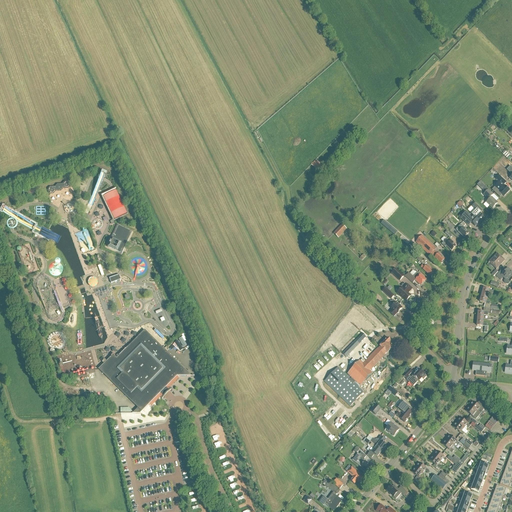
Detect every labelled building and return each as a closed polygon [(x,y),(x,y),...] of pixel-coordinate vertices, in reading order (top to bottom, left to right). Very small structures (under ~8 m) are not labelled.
[(511,133),(497,119),(495,121),(511,137),(511,133)] [(308,162),(303,166),(307,171),(312,167),(308,162)] [(501,184),(493,192),(500,198),(502,195),(504,197),(510,191),(505,187),(504,186),(506,183),(499,176),(496,179),(499,183),(501,184)] [(48,193),(51,195),(54,195),(56,193),(61,192),(63,190),(68,190),(70,187),(70,184),(68,182),(65,182),(63,185),(58,185),(56,187),(56,188),(50,188),(48,190),(48,193)] [(93,185),(88,195),(92,197),(99,184),(96,183),(95,186),(93,185)] [(492,209),(497,204),(491,198),(493,195),(488,190),(483,195),(488,200),(486,203),(492,209)] [(127,214),(116,191),(112,193),(104,197),(115,220),(127,214)] [(78,212),(81,213),(87,202),(84,200),(78,212)] [(479,214),(482,211),(475,204),(468,212),(474,217),(479,223),(483,218),(479,214)] [(39,218),(38,205),(27,206),(28,219),(39,218)] [(479,223),(474,217),(473,219),(467,213),(464,216),(461,219),(469,226),(471,224),(475,227),(479,223)] [(381,224),(395,236),(398,232),(384,221),(383,220),(382,221),(383,222),(381,224)] [(453,229),(448,224),(447,225),(444,221),(442,223),(446,227),(450,231),(453,229)] [(465,231),(466,230),(463,228),(465,225),(463,223),(460,225),(455,230),(464,238),(468,234),(465,231)] [(109,248),(122,254),(131,235),(132,233),(119,227),(119,226),(117,225),(112,235),(111,238),(107,248),(109,248)] [(334,234),(338,238),(347,230),(342,225),(334,234)] [(436,249),(422,236),(416,243),(429,256),(431,254),(435,258),(434,259),(440,265),(441,264),(442,264),(443,263),(443,262),(445,260),(441,257),(441,256),(440,255),(439,255),(439,254),(438,255),(434,251),(436,249)] [(446,246),(451,252),(456,247),(453,244),(454,243),(451,240),(449,242),(446,239),(441,245),(445,248),(446,246)] [(496,269),(504,261),(497,254),(489,263),(496,269)] [(334,262),(329,256),(328,256),(327,255),(325,257),(326,259),(331,265),(334,262)] [(434,272),(427,266),(429,264),(424,260),(423,261),(419,257),(417,260),(419,262),(418,264),(420,265),(421,264),(422,266),(420,268),(430,276),(434,272)] [(391,274),(400,282),(404,277),(396,269),(391,274)] [(511,280),(511,273),(508,269),(502,275),(500,272),(495,277),(500,281),(503,278),(505,280),(504,281),(504,282),(504,283),(506,285),(507,285),(508,285),(509,284),(511,280)] [(413,271),(409,275),(408,273),(405,277),(412,284),(415,281),(421,286),(426,281),(417,273),(413,271)] [(112,286),(121,282),(119,278),(110,281),(112,286)] [(402,288),(397,294),(406,302),(411,297),(408,294),(412,290),(407,285),(403,289),(402,288)] [(385,288),(382,292),(391,300),(394,296),(385,288)] [(493,292),(483,289),(481,296),(487,297),(488,293),(492,295),(493,292)] [(471,303),(476,305),(481,292),(476,291),(471,303)] [(481,296),(479,303),(485,304),(484,308),(500,311),(500,307),(491,305),(489,305),(490,302),(486,301),(487,297),(481,296)] [(390,313),(394,317),(397,314),(397,315),(402,309),(396,303),(393,300),(392,302),(391,301),(390,303),(390,304),(393,306),(390,309),(392,310),(390,313)] [(478,312),(477,319),(483,320),(483,316),(487,316),(488,313),(491,314),(499,316),(499,312),(492,310),(484,309),(483,313),(478,312)] [(177,377),(195,377),(195,376),(194,376),(194,377),(191,377),(163,349),(145,331),(128,348),(123,352),(121,354),(119,356),(117,359),(113,356),(106,363),(99,370),(142,412),(140,414),(133,414),(132,414),(140,414),(163,391),(177,377)] [(366,338),(362,334),(343,354),(346,358),(366,338)] [(184,348),(187,346),(182,338),(179,340),(184,348)] [(338,368),(324,382),(350,407),(364,393),(354,384),(356,382),(360,387),(373,374),(370,371),(376,365),(385,356),(384,355),(386,353),(387,354),(393,347),(390,344),(391,343),(390,342),(390,341),(388,339),(387,339),(380,347),(378,349),(376,351),(363,364),(360,361),(348,374),(351,378),(350,380),(338,368)] [(180,352),(183,350),(178,341),(174,343),(180,352)] [(56,373),(70,375),(72,361),(57,360),(56,373)] [(490,365),(473,363),(473,370),(476,371),(475,376),(486,377),(487,372),(489,372),(490,365)] [(403,376),(406,379),(413,372),(410,369),(403,376)] [(424,375),(419,370),(411,378),(410,377),(406,380),(413,387),(419,381),(419,382),(422,378),(423,380),(426,377),(424,375)] [(395,397),(398,393),(391,387),(388,391),(395,397)] [(397,409),(402,414),(408,419),(412,414),(410,412),(412,409),(406,404),(403,402),(397,409)] [(473,402),(469,407),(477,413),(479,415),(481,413),(486,407),(480,403),(477,406),(473,402)] [(370,411),(376,416),(381,410),(376,405),(370,411)] [(469,407),(465,412),(476,420),(479,415),(477,413),(469,407)] [(408,419),(402,414),(401,415),(398,413),(396,415),(399,418),(405,423),(408,419)] [(470,426),(460,418),(456,423),(464,429),(466,426),(469,428),(470,426)] [(394,437),(399,430),(390,423),(385,430),(394,437)] [(464,429),(456,423),(453,427),(460,434),(463,436),(465,434),(462,432),(464,429)] [(483,431),(476,425),(474,428),(481,434),(483,431)] [(375,441),(373,439),(369,436),(366,439),(370,442),(382,451),(386,446),(384,444),(386,441),(381,436),(378,440),(375,441)] [(449,436),(446,440),(453,446),(456,448),(458,446),(459,444),(449,436)] [(372,458),(374,455),(377,457),(382,451),(370,442),(366,439),(363,442),(368,445),(368,446),(369,447),(367,450),(369,453),(368,455),(372,458)] [(446,440),(442,445),(450,451),(452,453),(454,451),(451,449),(453,446),(446,440)] [(447,460),(436,452),(433,456),(440,462),(443,460),(445,462),(447,460)] [(371,467),(367,464),(368,464),(364,461),(364,462),(364,461),(365,460),(364,460),(366,457),(361,453),(360,455),(358,454),(352,461),(361,468),(367,472),(371,467)] [(433,456),(429,461),(434,465),(437,467),(439,469),(441,467),(438,465),(440,462),(433,456)] [(476,467),(476,470),(477,470),(485,473),(488,466),(486,466),(488,462),(482,459),(481,461),(480,464),(481,464),(479,468),(476,467)] [(419,463),(415,468),(423,474),(425,472),(428,474),(429,472),(426,470),(427,470),(419,463)] [(358,472),(352,466),(350,464),(345,471),(347,473),(353,478),(350,481),(354,485),(357,481),(359,483),(363,478),(360,476),(361,475),(358,472)] [(311,472),(313,474),(319,467),(317,465),(311,472)] [(423,474),(415,468),(411,473),(417,477),(415,480),(420,484),(423,479),(421,477),(423,474)] [(477,470),(475,477),(476,477),(483,480),(485,473),(477,470)] [(511,475),(504,473),(502,479),(511,482),(511,479),(511,475)] [(432,480),(431,480),(432,481),(434,483),(443,489),(447,485),(443,481),(438,478),(436,476),(435,475),(435,476),(433,478),(432,480)] [(476,477),(474,484),(481,486),(483,480),(476,477)] [(344,485),(337,479),(333,483),(329,480),(329,481),(339,490),(344,485)] [(502,479),(500,485),(509,488),(511,482),(502,479)] [(325,487),(333,493),(327,500),(323,497),(319,502),(323,506),(325,504),(333,511),(339,505),(342,501),(335,496),(337,494),(335,493),(338,489),(333,486),(328,482),(325,487)] [(474,484),(471,491),(478,493),(481,486),(474,484)] [(392,488),(391,486),(389,489),(388,489),(387,490),(386,491),(390,495),(390,496),(391,496),(393,498),(395,501),(401,494),(408,501),(412,497),(401,487),(399,490),(394,486),(392,488)] [(496,486),(494,492),(504,495),(506,489),(496,486)] [(494,492),(492,497),(502,501),(504,495),(494,492)] [(465,493),(462,500),(469,503),(472,496),(465,493)] [(308,505),(312,500),(307,496),(303,502),(308,505)] [(492,497),(490,503),(499,507),(502,501),(492,497)] [(460,506),(460,507),(467,509),(469,503),(462,500),(460,506)] [(490,503),(488,509),(495,511),(497,511),(499,507),(490,503)]
